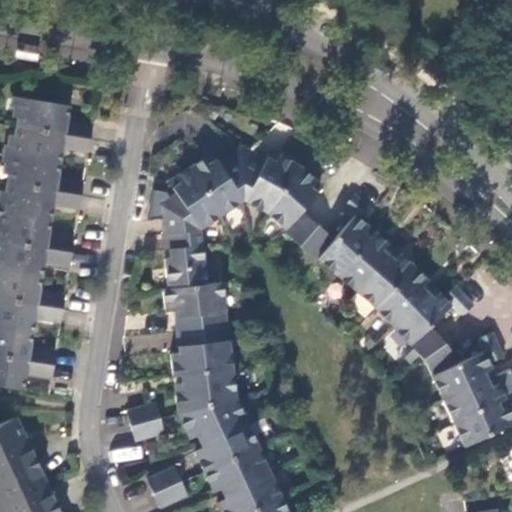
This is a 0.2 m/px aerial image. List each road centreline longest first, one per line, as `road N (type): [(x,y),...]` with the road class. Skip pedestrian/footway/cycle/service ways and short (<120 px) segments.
road 1 (residential): [(112,511),(90,448),(90,404),(158,56)]
road 2 (tertiary): [(158,56),(354,115),(460,188)]
road 3 (tertiary): [(482,158),(363,58),(247,0)]
road 4 (tertiary): [(0,25),(158,56)]
